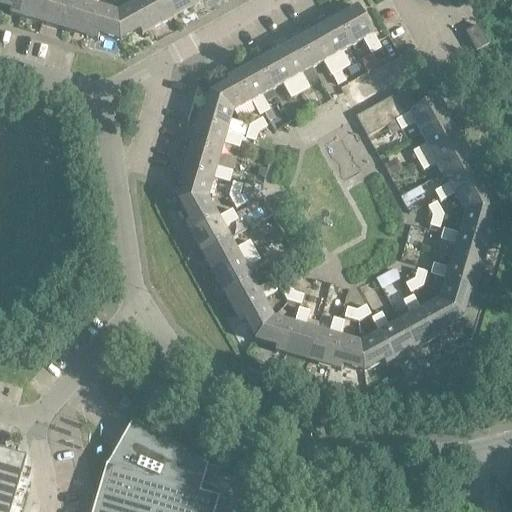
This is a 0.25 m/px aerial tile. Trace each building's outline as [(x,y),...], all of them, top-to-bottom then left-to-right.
[(25,0),(0,0),(0,7),(11,11),(10,16),(20,19),(25,0)] [(25,0),(20,19),(42,25),(48,0),(25,0)] [(48,0),(42,25),(64,32),(73,2),(66,0),(48,0)] [(86,0),(85,5),(73,2),(64,32),(88,39),(96,8),(98,0),(86,0)] [(134,0),(136,4),(152,31),(172,20),(160,0),(134,0)] [(160,0),(172,20),(192,9),(187,0),(160,0)] [(187,0),(192,9),(202,3),(199,0),(187,0)] [(152,31),(136,4),(117,15),(120,41),(124,41),(139,32),(142,37),(152,31)] [(117,15),(96,8),(88,39),(98,42),(99,37),(117,42),(120,41),(117,15)] [(358,8),(337,20),(352,48),(363,42),(371,56),(381,50),(358,8)] [(352,48),(337,20),(317,31),(340,73),(349,68),(341,53),(352,48)] [(488,46),(478,27),(465,34),(476,53),(488,46)] [(340,73),(317,31),(297,42),(312,69),(324,63),(331,77),(340,73)] [(312,69),(297,42),(277,53),(300,95),(309,90),(301,75),(312,69)] [(300,95),(277,53),(256,64),(272,92),(283,86),(291,100),(300,95)] [(272,92),(256,64),(236,75),(251,103),(259,118),(269,113),(261,98),(272,92)] [(251,103),(236,75),(227,80),(229,85),(214,93),(211,97),(232,114),(251,103)] [(416,111),(406,91),(396,97),(407,116),(416,111)] [(232,114),(211,97),(208,100),(203,117),(198,116),(195,126),(226,135),(232,114)] [(407,116),(396,97),(386,102),(397,122),(407,116)] [(449,120),(438,99),(416,111),(407,116),(397,122),(395,122),(396,123),(401,133),(415,125),(421,136),(449,120)] [(397,122),(386,102),(376,108),(387,128),(396,123),(395,122),(397,122)] [(387,128),(376,108),(366,113),(377,134),(387,128)] [(377,134),(366,113),(356,119),(367,139),(377,134)] [(460,140),(449,120),(421,136),(427,146),(413,154),(418,163),(460,140)] [(249,127),(249,128),(258,134),(266,129),(262,121),(249,127)] [(226,135),(195,126),(189,149),(220,157),(223,145),(239,150),(242,139),(226,135)] [(258,134),(249,128),(246,141),(255,144),(258,134)] [(471,160),(460,140),(418,163),(423,173),(437,165),(443,176),(471,160)] [(220,157),(189,149),(182,171),(213,180),(229,184),(232,174),(216,170),(220,157)] [(482,181),(471,160),(443,176),(449,186),(435,194),(440,204),(455,196),(482,181)] [(393,163),(384,168),(389,178),(399,174),(393,163)] [(213,180),(182,171),(179,182),(184,183),(179,200),(180,204),(207,201),(213,180)] [(487,190),(482,181),(455,196),(465,215),(492,212),(491,209),(483,193),(487,190)] [(229,199),(239,197),(242,187),(233,185),(229,199)] [(409,195),(401,200),(404,206),(413,202),(409,195)] [(244,206),(239,197),(229,199),(236,211),(244,206)] [(217,220),(207,201),(180,204),(181,207),(189,223),(184,226),(190,235),(217,220)] [(436,205),(428,210),(433,219),(443,217),(436,205)] [(232,212),(217,220),(190,235),(201,256),(229,241),(223,230),(237,222),(232,212)] [(492,216),(492,212),(465,215),(459,236),(489,245),(492,235),(487,233),(492,216)] [(443,217),(433,219),(430,228),(439,231),(443,217)] [(456,247),(452,259),(483,267),(489,245),(459,236),(443,231),(440,242),(456,247)] [(235,251),(229,241),(201,256),(212,276),(254,253),(251,246),(249,244),(235,251)] [(260,241),(251,246),(254,253),(263,248),(260,241)] [(258,260),(254,253),(212,276),(223,296),(251,281),(245,270),(259,262),(258,260)] [(483,267),(452,259),(449,271),(433,266),(430,276),(446,281),(476,290),(483,267)] [(426,275),(417,272),(415,281),(423,288),(426,275)] [(257,291),(251,281),(223,296),(234,316),(262,301),(276,293),(271,283),(257,291)] [(423,288),(415,281),(405,286),(410,295),(423,288)] [(476,290),(446,281),(440,302),(461,319),(463,316),(468,299),(473,300),(476,290)] [(294,295),(289,286),(279,291),(286,303),(287,303),(294,295)] [(303,298),(294,295),(287,303),(300,307),(303,298)] [(411,318),(400,324),(415,352),(436,340),(420,313),(412,298),(403,304),(411,318)] [(273,320),(262,301),(234,316),(240,326),(245,323),(253,339),(256,341),(273,320)] [(461,319),(440,302),(420,313),(436,340),(445,335),(443,330),(459,322),(461,319)] [(370,317),(365,309),(356,313),(358,323),(370,317)] [(356,313),(347,310),(344,320),(358,324),(358,323),(356,313)] [(299,311),(294,326),(285,357),(308,363),(317,333),(305,329),(309,314),(299,311)] [(371,321),(379,335),(394,363),(415,352),(400,324),(389,329),(381,316),(371,321)] [(294,326),(273,320),(256,341),(258,344),(276,349),(274,354),(285,357),(294,326)] [(328,336),(317,333),(308,363),(330,370),(339,340),(344,324),(333,321),(328,336)] [(394,363),(379,335),(360,346),(363,373),(367,372),(383,363),(386,368),(394,363)] [(360,346),(339,340),(330,370),(340,373),(342,368),(359,373),(363,373),(360,346)] [(129,418),(102,464),(88,511),(210,511),(215,497),(199,490),(207,462),(129,418)] [(0,458),(0,511),(12,511),(26,466),(0,458)]
